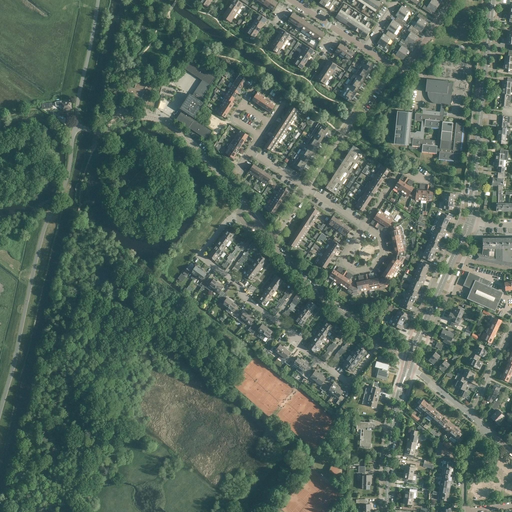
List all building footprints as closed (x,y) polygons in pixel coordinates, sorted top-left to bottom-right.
[(233,0),(231,3),(239,9),(243,4),(236,0),(233,0)] [(273,0),(272,0),(268,7),(272,10),(277,3),(273,0)] [(329,10),(335,0),(320,0),(321,0),(319,3),(329,10)] [(375,1),(374,0),(368,0),(363,9),(364,10),(366,6),(370,9),(375,1)] [(375,1),(370,9),(375,12),(381,4),(375,1)] [(228,8),(236,13),(239,9),(231,3),(228,8)] [(434,13),(437,8),(430,3),(427,7),(424,5),(422,8),(431,14),(432,12),(434,13)] [(399,11),(406,16),(409,11),(412,13),(414,10),(405,4),(403,7),(402,6),(399,11)] [(225,12),(234,18),(236,13),(228,8),(225,12)] [(341,9),(336,16),(335,18),(341,21),(348,9),(347,9),(345,12),(341,9)] [(348,9),(341,21),(346,24),(351,16),(347,13),(349,10),(348,9)] [(403,20),(406,16),(399,11),(395,15),(397,16),(396,19),(404,24),(406,22),(403,20)] [(230,22),(234,18),(225,12),(222,17),(230,22)] [(292,23),(297,16),(293,13),(288,20),(292,23)] [(417,23),(424,27),(427,23),(426,22),(427,19),(419,13),(417,16),(420,18),(417,23)] [(255,19),(263,24),(266,19),(258,14),(255,19)] [(355,19),(351,16),(346,24),(351,28),(358,16),(357,15),(355,19)] [(302,19),(297,16),(292,23),(297,26),(302,19)] [(359,17),(358,16),(351,28),(356,31),(361,23),(357,20),(359,17)] [(260,29),(263,24),(255,19),(252,23),(260,29)] [(302,19),(297,26),(301,29),(306,22),(302,19)] [(389,25),(397,30),(400,25),(402,27),(404,24),(396,19),(394,21),(392,20),(389,25)] [(311,25),(306,22),(301,29),(306,32),(311,25)] [(365,26),(361,23),(356,31),(361,34),(368,23),(367,22),(365,26)] [(249,28),(257,33),(260,29),(252,23),(249,28)] [(369,23),(368,23),(361,34),(366,38),(371,29),(367,27),(369,23)] [(409,28),(418,33),(419,31),(421,32),(424,27),(417,23),(414,27),(411,25),(409,28)] [(315,28),(311,25),(306,32),(310,35),(315,28)] [(394,34),(397,30),(389,25),(386,29),(388,31),(386,33),(395,38),(397,36),(394,34)] [(254,38),(257,33),(249,28),(246,33),(254,38)] [(315,28),(310,35),(315,38),(320,31),(315,28)] [(416,36),(418,33),(409,28),(408,30),(410,32),(408,37),(415,41),(418,37),(416,36)] [(278,34),(287,40),(290,35),(282,29),(278,34)] [(325,34),(320,31),(315,38),(320,41),(325,34)] [(393,41),(395,38),(386,33),(385,35),(383,34),(380,39),(388,44),(390,39),(393,41)] [(275,39),(284,44),(287,40),(278,34),(275,39)] [(400,42),(409,47),(410,45),(412,46),(415,41),(408,37),(405,41),(402,39),(400,42)] [(272,43),(281,49),(284,44),(275,39),(272,43)] [(385,48),(388,44),(380,39),(377,43),(379,45),(377,47),(386,53),(388,50),(385,48)] [(407,50),(409,47),(400,42),(398,45),(401,46),(398,51),(406,56),(409,51),(407,50)] [(277,53),(281,49),(272,43),(269,48),(277,53)] [(340,54),(344,47),(340,44),(335,51),(340,54)] [(302,50),(311,55),(314,51),(306,45),(302,50)] [(344,47),(340,54),(344,57),(349,50),(344,47)] [(299,54),(308,60),(311,55),(302,50),(299,54)] [(354,53),(349,50),(344,57),(349,60),(354,53)] [(403,60),(406,56),(398,51),(396,55),(393,53),(391,56),(399,62),(401,59),(403,60)] [(296,59),(305,64),(308,60),(299,54),(296,59)] [(302,69),(305,64),(296,59),(295,58),(292,63),(302,69)] [(364,59),(361,64),(371,71),(372,68),(374,66),(376,67),(378,69),(378,67),(374,65),(364,59)] [(334,71),(337,66),(329,60),(326,65),(334,71)] [(200,100),(216,77),(190,61),(185,69),(202,80),(192,95),(189,93),(179,108),(182,110),(176,119),(206,139),(211,131),(190,117),(190,116),(194,118),(204,102),(200,100)] [(511,73),(511,63),(504,62),(503,69),(508,70),(508,73),(511,73)] [(367,75),(369,74),(371,71),(361,64),(357,69),(367,76),(367,75)] [(323,70),(331,75),(334,71),(326,65),(323,70)] [(367,76),(357,69),(354,75),(364,81),(366,78),(367,76)] [(328,80),(331,75),(323,70),(320,74),(328,80)] [(236,79),(244,85),(247,80),(239,74),(236,79)] [(325,84),(328,80),(320,74),(317,79),(325,84)] [(361,86),(362,84),(364,81),(354,75),(350,80),(360,87),(361,86)] [(502,88),(511,88),(511,82),(511,78),(507,79),(507,82),(502,81),(502,88)] [(233,84),(241,89),(244,85),(236,79),(233,84)] [(452,123),(442,122),(444,105),(450,105),(453,83),(448,83),(448,82),(426,79),(425,92),(427,92),(427,93),(427,94),(427,95),(427,96),(428,96),(428,97),(428,98),(429,99),(429,100),(430,101),(431,102),(432,103),(433,103),(434,104),(435,104),(441,105),(440,112),(426,111),(423,108),(422,114),(415,113),(414,122),(421,123),(420,132),(416,132),(414,133),(410,133),(412,113),(397,111),(393,144),(408,146),(409,144),(412,144),(412,147),(412,146),(419,147),(419,148),(419,146),(422,147),(421,153),(439,155),(438,160),(460,163),(461,154),(460,154),(460,151),(461,151),(464,124),(455,123),(455,124),(452,123)] [(360,87),(350,80),(347,85),(357,92),(359,89),(360,87)] [(142,99),(145,91),(143,90),(145,85),(136,82),(135,88),(127,86),(125,94),(142,99)] [(230,88),(238,94),(241,89),(233,84),(230,88)] [(354,97),(355,95),(357,92),(347,85),(343,91),(353,97),(354,97)] [(227,93),(235,98),(238,94),(230,88),(227,93)] [(510,95),(511,88),(502,88),(501,94),(503,94),(503,100),(506,101),(509,101),(510,101),(511,95),(510,95)] [(353,98),(353,97),(343,91),(340,96),(350,103),(352,99),(353,98)] [(257,103),(262,95),(257,92),(252,100),(257,103)] [(232,103),(232,102),(235,98),(227,93),(224,97),(226,99),(232,103)] [(267,98),(262,95),(257,103),(261,106),(267,98)] [(234,104),(232,102),(232,103),(226,99),(224,97),(221,102),(223,103),(231,108),(234,104)] [(271,101),(267,98),(261,106),(266,109),(271,101)] [(62,103),(62,100),(55,102),(56,106),(62,106),(63,111),(71,109),(70,101),(62,103)] [(271,101),(266,109),(270,112),(276,104),(271,101)] [(220,108),(228,113),(231,108),(223,103),(220,108)] [(295,108),(296,106),(293,104),(292,106),(289,110),(296,115),(299,111),(295,108)] [(225,118),(228,113),(220,108),(218,110),(217,110),(215,110),(215,111),(225,118)] [(289,110),(286,115),(293,120),(296,115),(289,110)] [(293,120),(286,115),(283,120),(290,125),(293,120)] [(290,125),(283,120),(280,124),(287,129),(290,125)] [(503,128),(504,122),(503,122),(501,122),(500,128),(498,128),(497,134),(506,135),(507,129),(503,128)] [(326,134),(327,133),(329,130),(319,123),(315,128),(325,135),(326,134)] [(287,129),(280,124),(277,129),(284,134),(287,129)] [(312,133),(322,140),(324,137),(325,135),(315,128),(312,133)] [(284,134),(277,129),(274,133),(281,138),(284,134)] [(237,135),(245,140),(248,135),(240,130),(237,135)] [(274,133),(271,138),(278,143),(281,138),(274,133)] [(320,143),(322,140),(312,133),(309,139),(319,145),(320,143)] [(506,135),(497,134),(496,141),(501,141),(501,144),(507,145),(507,142),(505,141),(506,135)] [(242,145),(245,140),(237,135),(234,139),(242,145)] [(278,143),(271,138),(268,142),(275,147),(278,143)] [(239,149),(242,145),(234,139),(231,144),(239,149)] [(318,146),(319,145),(309,139),(305,144),(315,151),(317,148),(318,146)] [(268,142),(265,147),(264,149),(267,151),(268,149),(272,152),(275,147),(268,142)] [(236,154),(239,149),(231,144),(228,148),(236,154)] [(312,155),(313,154),(315,151),(305,144),(302,149),(312,156),(312,155)] [(350,151),(360,157),(363,152),(353,145),(351,149),(350,150),(350,151)] [(231,157),(233,158),(236,154),(228,148),(223,156),(229,159),(231,157)] [(311,157),(312,156),(302,149),(298,155),(308,161),(310,158),(311,157)] [(507,161),(508,151),(507,151),(503,151),(500,150),(500,153),(495,153),(494,159),(505,161),(507,161)] [(15,152),(14,152),(14,151),(0,155),(0,163),(10,160),(11,163),(15,161),(13,154),(16,153),(15,152)] [(356,162),(360,157),(350,151),(349,151),(348,153),(346,156),(356,162)] [(305,167),(305,166),(306,164),(308,161),(298,155),(295,160),(305,167)] [(343,161),(353,168),(356,162),(346,156),(344,159),(343,161)] [(504,173),(505,170),(505,167),(505,161),(494,159),(494,166),(498,166),(497,173),(498,173),(504,173)] [(301,172),(303,169),(304,167),(305,167),(295,160),(291,165),(301,172)] [(349,173),(353,168),(343,161),(342,162),(341,164),(339,166),(349,173)] [(253,164),(248,172),(253,175),(258,167),(253,164)] [(382,165),(379,170),(386,175),(389,170),(390,168),(387,166),(386,168),(382,165)] [(336,172),(346,178),(349,173),(339,166),(337,170),(336,171),(336,172)] [(263,170),(258,167),(253,175),(258,178),(263,170)] [(143,170),(142,169),(127,184),(128,185),(129,186),(131,184),(134,187),(138,183),(140,185),(144,182),(142,180),(146,176),(143,173),(145,171),(143,169),(143,170)] [(267,173),(263,170),(258,178),(262,181),(267,173)] [(376,174),(384,179),(386,175),(379,170),(376,174)] [(342,184),(346,178),(336,172),(335,172),(334,174),(332,177),(342,184)] [(272,177),(267,173),(262,181),(267,184),(272,177)] [(504,174),(504,173),(498,173),(497,179),(493,178),(492,185),(497,186),(497,192),(502,192),(502,186),(503,186),(504,179),(504,177),(504,174)] [(380,184),(384,179),(376,174),(373,179),(380,184)] [(329,182),(339,189),(342,184),(332,177),(330,180),(329,182)] [(370,184),(377,189),(380,184),(373,179),(370,184)] [(403,194),(408,186),(405,183),(406,181),(405,179),(403,182),(404,183),(398,191),(403,194)] [(404,183),(403,182),(399,180),(394,188),(398,191),(404,183)] [(335,194),(339,189),(329,182),(329,183),(327,185),(325,188),(335,194)] [(375,193),(377,189),(370,184),(367,188),(375,193)] [(281,186),(278,191),(285,196),(288,191),(289,189),(286,187),(285,189),(281,186)] [(408,186),(403,194),(408,197),(409,196),(412,197),(413,195),(410,194),(413,189),(408,186)] [(371,198),(375,193),(367,188),(364,193),(371,198)] [(421,200),(422,190),(416,190),(416,193),(414,193),(414,195),(413,195),(412,197),(415,198),(415,200),(421,200)] [(278,191),(275,196),(282,201),(285,196),(278,191)] [(368,202),(371,198),(364,193),(362,191),(359,196),(361,197),(368,202)] [(502,195),(502,192),(497,192),(497,203),(494,203),(494,210),(496,210),(496,211),(502,211),(502,203),(502,199),(502,195)] [(443,201),(453,202),(453,197),(455,197),(456,194),(444,193),(443,201)] [(275,196),(272,200),(279,205),(282,201),(275,196)] [(358,202),(365,207),(368,202),(361,197),(358,202)] [(279,205),(272,200),(269,205),(276,210),(279,205)] [(454,210),(455,206),(453,206),(453,202),(443,201),(442,209),(446,209),(446,211),(452,213),(452,210),(454,210)] [(362,211),(365,207),(358,202),(355,206),(359,209),(358,211),(361,213),(362,211)] [(276,210),(269,205),(266,210),(273,214),(276,210)] [(317,217),(320,212),(316,209),(317,208),(314,206),(313,208),(313,207),(310,212),(317,217)] [(376,224),(377,225),(379,222),(378,221),(384,213),(379,210),(374,218),(377,221),(376,224)] [(310,212),(307,216),(314,221),(317,217),(310,212)] [(378,221),(379,222),(383,225),(388,216),(384,213),(378,221)] [(448,216),(441,213),(438,221),(447,224),(449,220),(451,221),(453,215),(449,213),(448,216)] [(314,221),(307,216),(304,221),(311,226),(314,221)] [(393,219),(388,216),(383,225),(388,228),(389,226),(391,228),(392,227),(390,224),(393,219)] [(333,217),(328,224),(332,227),(337,220),(333,217)] [(342,223),(337,220),(332,227),(337,230),(342,223)] [(311,226),(304,221),(301,226),(308,230),(311,226)] [(435,228),(446,233),(447,229),(445,228),(447,224),(438,221),(435,228)] [(346,226),(342,223),(337,230),(341,233),(346,226)] [(403,228),(401,225),(398,226),(396,226),(395,225),(392,227),(391,228),(392,231),(390,231),(391,237),(404,234),(403,228)] [(308,230),(301,226),(298,230),(305,235),(308,230)] [(351,229),(346,226),(341,233),(346,236),(351,229)] [(432,235),(441,239),(442,235),(444,236),(446,233),(435,228),(432,235)] [(230,241),(231,242),(233,239),(232,238),(234,234),(231,231),(230,233),(227,230),(224,234),(224,233),(222,235),(223,236),(230,241)] [(298,230),(295,235),(302,240),(305,235),(298,230)] [(392,242),(405,239),(404,234),(391,237),(392,241),(389,242),(389,244),(392,243),(392,242)] [(302,240),(295,235),(292,239),(299,244),(302,240)] [(428,243),(439,247),(441,244),(439,243),(441,239),(432,235),(428,243)] [(226,245),(226,246),(228,247),(232,242),(231,242),(230,241),(223,236),(221,239),(220,238),(218,240),(219,241),(226,245)] [(511,238),(482,238),(482,249),(483,249),(482,255),(477,253),(475,260),(511,267),(511,238)] [(292,239),(289,244),(296,249),(299,244),(292,239)] [(393,247),(405,245),(407,245),(406,239),(405,239),(392,242),(392,243),(393,247)] [(330,245),(337,250),(340,245),(333,240),(330,245)] [(216,246),(222,251),(226,246),(226,245),(219,241),(217,244),(216,243),(215,245),(215,246),(216,246)] [(425,250),(434,254),(436,250),(438,251),(439,247),(428,243),(425,250)] [(327,250),(334,255),(337,250),(330,245),(327,250)] [(405,257),(404,251),(405,251),(406,250),(405,245),(393,247),(395,253),(397,252),(396,255),(405,257)] [(212,251),(219,255),(222,251),(216,246),(215,246),(213,248),(211,250),(212,251)] [(331,259),(334,255),(327,250),(325,248),(322,253),(324,254),(331,259)] [(432,258),(434,254),(425,250),(422,258),(433,262),(434,259),(432,258)] [(220,257),(219,255),(212,251),(209,254),(208,254),(207,255),(215,261),(216,262),(220,257)] [(260,255),(256,260),(262,265),(263,265),(265,262),(266,263),(267,261),(266,260),(263,257),(264,256),(260,252),(258,254),(260,255)] [(321,259),(328,264),(331,259),(324,254),(321,259)] [(399,267),(405,257),(396,255),(396,258),(394,257),(391,262),(399,267)] [(325,268),(328,264),(321,259),(318,263),(325,268)] [(264,266),(263,265),(262,265),(256,260),(252,265),(259,270),(260,271),(264,266)] [(417,269),(426,273),(428,269),(430,269),(431,266),(420,261),(417,269)] [(388,266),(396,272),(399,267),(391,262),(388,265),(386,264),(384,266),(387,267),(388,266)] [(196,266),(194,265),(192,269),(189,266),(183,274),(186,276),(190,272),(193,275),(191,278),(193,280),(196,277),(202,269),(200,267),(199,268),(196,266)] [(258,273),(260,271),(259,270),(252,265),(248,270),(255,275),(257,272),(258,273)] [(393,276),(396,272),(388,266),(387,267),(385,271),(393,276)] [(202,269),(196,277),(202,281),(200,284),(203,286),(207,280),(203,277),(206,274),(203,271),(204,270),(202,269)] [(414,276),(425,281),(426,278),(424,277),(426,273),(417,269),(414,276)] [(256,276),(255,275),(248,270),(245,274),(243,278),(247,281),(249,278),(251,280),(253,277),(255,278),(256,276)] [(333,281),(338,273),(333,270),(328,278),(333,281)] [(381,279),(387,287),(391,282),(390,281),(393,276),(385,271),(382,276),(383,277),(381,279)] [(495,311),(503,292),(489,286),(491,281),(469,272),(464,285),(471,288),(467,299),(478,303),(477,306),(488,311),(489,308),(495,311)] [(343,276),(342,275),(338,273),(333,281),(337,284),(343,276)] [(343,276),(337,284),(342,287),(347,279),(344,276),(345,274),(343,273),(342,275),(343,276)] [(273,281),(279,286),(283,281),(276,276),(274,279),(273,279),(272,280),(272,281),(273,281)] [(410,284),(419,288),(421,284),(423,284),(425,281),(414,276),(410,284)] [(367,280),(369,290),(374,289),(373,279),(368,280),(368,277),(365,278),(366,281),(367,280)] [(387,287),(381,279),(378,280),(378,278),(373,279),(374,289),(380,288),(380,289),(387,287)] [(211,283),(207,280),(203,286),(205,288),(207,285),(213,290),(219,282),(218,280),(217,282),(214,279),(211,283)] [(352,294),(354,284),(351,284),(352,282),(347,279),(342,287),(347,290),(346,291),(352,294)] [(269,286),(275,291),(279,286),(273,281),(272,281),(270,284),(269,283),(268,285),(269,286)] [(358,292),(364,291),(362,281),(356,283),(357,285),(354,284),(352,294),(358,293),(358,292)] [(220,299),(225,293),(221,290),(224,287),(221,284),(221,283),(219,282),(213,290),(220,295),(218,297),(220,299)] [(407,291),(418,296),(419,293),(418,292),(419,288),(410,284),(407,291)] [(265,291),(272,296),(275,291),(269,286),(266,289),(266,288),(264,291),(265,291)] [(261,296),(268,301),(272,296),(265,291),(263,294),(262,293),(260,295),(261,296)] [(404,299),(413,302),(415,298),(417,299),(418,296),(407,291),(404,299)] [(225,293),(220,299),(224,302),(222,304),(227,308),(233,300),(231,299),(227,296),(227,295),(225,293)] [(264,306),(268,301),(261,296),(259,299),(258,298),(257,300),(257,301),(264,306)] [(411,307),(413,302),(404,299),(401,306),(412,311),(413,307),(411,307)] [(233,300),(227,308),(225,310),(226,311),(234,317),(240,310),(236,307),(237,305),(234,303),(235,302),(233,300)] [(306,306),(313,311),(315,308),(316,308),(317,306),(310,301),(306,306)] [(314,311),(313,311),(306,306),(302,311),(310,316),(314,311)] [(450,312),(461,317),(465,310),(460,308),(460,310),(453,307),(450,312)] [(395,317),(404,322),(406,318),(407,319),(409,315),(399,310),(395,317)] [(242,314),(238,311),(234,317),(237,319),(239,317),(244,321),(251,313),(248,312),(248,313),(245,311),(242,314)] [(299,316),(305,321),(308,318),(310,316),(302,311),(299,316)] [(458,325),(461,317),(450,312),(448,318),(455,321),(454,323),(458,325)] [(251,313),(244,321),(251,326),(248,330),(251,332),(256,325),(252,322),(255,319),(252,316),(253,315),(251,313)] [(304,323),(305,323),(306,321),(305,321),(299,316),(296,314),(293,319),(301,326),(304,323)] [(404,322),(395,317),(393,316),(389,323),(401,330),(403,327),(401,326),(404,322)] [(489,322),(492,323),(499,327),(501,321),(492,316),(489,322)] [(323,324),(322,326),(322,327),(323,327),(329,332),(331,333),(335,328),(333,326),(334,324),(330,321),(328,323),(326,322),(324,325),(323,324)] [(489,329),(496,332),(499,327),(498,326),(492,323),(489,329)] [(259,327),(256,325),(251,332),(253,334),(256,330),(260,333),(257,336),(260,338),(268,326),(266,325),(265,326),(262,324),(259,327)] [(268,326),(260,338),(262,340),(265,336),(269,339),(266,343),(269,345),(274,338),(270,335),(273,331),(269,329),(270,328),(268,326)] [(319,332),(325,337),(326,337),(327,338),(329,336),(327,334),(329,332),(323,327),(322,327),(320,330),(320,329),(318,331),(319,332)] [(451,341),(454,333),(450,331),(450,332),(443,329),(440,336),(444,338),(443,341),(450,345),(452,341),(451,341)] [(494,338),(496,332),(489,329),(486,334),(494,338)] [(315,337),(322,342),(324,343),(326,341),(324,339),(325,337),(319,332),(317,335),(316,334),(314,336),(315,337)] [(491,343),(494,338),(486,334),(484,340),(491,343)] [(311,342),(318,347),(320,348),(322,346),(322,345),(320,344),(322,342),(315,337),(313,340),(312,339),(310,341),(311,342)] [(308,344),(307,346),(314,352),(316,350),(318,351),(319,351),(321,349),(320,348),(318,347),(311,342),(309,345),(308,344)] [(280,354),(286,347),(284,345),(283,346),(280,344),(277,348),(274,345),(270,351),(272,352),(274,350),(280,354)] [(355,351),(356,351),(362,356),(364,353),(365,354),(367,352),(363,349),(364,347),(359,344),(358,346),(359,346),(355,351)] [(470,351),(469,353),(477,357),(478,355),(485,358),(488,352),(484,349),(485,347),(480,344),(477,350),(475,349),(473,352),(470,351)] [(286,347),(280,354),(286,359),(285,362),(287,364),(291,358),(288,355),(290,351),(287,349),(288,348),(286,347)] [(352,356),(359,362),(363,357),(362,356),(356,351),(352,356)] [(433,365),(440,357),(435,352),(428,361),(433,365)] [(477,357),(469,353),(468,356),(470,358),(469,360),(472,362),(470,365),(479,369),(482,363),(476,360),(477,357)] [(350,355),(346,360),(355,366),(356,367),(359,362),(352,356),(350,355)] [(291,358),(287,364),(290,366),(292,363),(298,368),(304,360),(302,358),(301,359),(298,357),(295,361),(291,358)] [(304,360),(298,368),(304,372),(302,375),(305,377),(309,371),(311,368),(307,366),(309,363),(304,360)] [(355,366),(346,360),(345,361),(345,363),(346,364),(343,368),(347,371),(348,369),(351,371),(353,368),(354,369),(356,367),(355,366)] [(443,373),(450,365),(445,360),(438,369),(443,373)] [(386,373),(388,365),(376,361),(374,366),(380,368),(377,376),(381,377),(380,378),(381,378),(381,379),(386,380),(388,373),(386,373)] [(457,373),(456,376),(464,380),(466,377),(472,380),(475,374),(466,370),(463,369),(460,374),(457,373)] [(309,371),(305,377),(307,379),(309,376),(316,381),(321,373),(319,371),(318,372),(315,370),(313,374),(309,371)] [(323,374),(321,373),(316,381),(322,385),(320,388),(323,390),(327,384),(323,381),(326,378),(323,376),(323,374)] [(511,380),(511,376),(504,373),(501,378),(511,383),(511,380)] [(464,380),(456,376),(455,379),(457,380),(455,385),(457,387),(462,389),(459,395),(465,398),(467,392),(466,391),(469,386),(463,382),(464,380)] [(339,386),(334,382),(333,384),(331,382),(328,385),(327,384),(323,390),(321,392),(324,394),(327,389),(333,394),(339,386)] [(507,388),(501,385),(499,388),(494,386),(487,401),(491,402),(494,396),(496,397),(500,389),(504,391),(507,388)] [(341,387),(339,386),(333,394),(340,398),(336,403),(339,405),(344,397),(341,395),(343,391),(340,389),(341,387)] [(376,407),(379,395),(377,394),(379,388),(371,386),(369,395),(370,395),(369,400),(368,400),(367,405),(376,407)] [(496,401),(491,407),(495,410),(498,407),(497,406),(501,401),(497,398),(495,400),(496,401)] [(423,401),(421,399),(418,403),(420,405),(416,409),(421,413),(423,411),(428,404),(423,400),(423,401)] [(428,415),(433,408),(428,404),(423,411),(428,415)] [(433,419),(438,412),(433,408),(428,415),(433,419)] [(499,410),(494,414),(492,417),(498,422),(503,416),(501,414),(502,413),(499,410)] [(438,423),(443,416),(438,412),(433,419),(438,423)] [(443,427),(448,420),(443,416),(438,423),(443,427)] [(374,427),(374,420),(369,420),(369,423),(357,422),(357,428),(364,428),(364,439),(361,439),(361,447),(368,447),(368,443),(370,443),(371,427),(374,427)] [(447,431),(453,424),(448,420),(443,427),(447,431)] [(452,435),(458,428),(453,424),(447,431),(452,435)] [(426,430),(420,425),(417,428),(424,433),(426,430)] [(461,436),(463,434),(462,433),(463,432),(458,428),(452,435),(451,437),(459,443),(462,440),(459,437),(461,435),(461,436)] [(407,441),(406,447),(415,449),(416,443),(418,436),(417,436),(418,431),(411,430),(410,434),(411,434),(409,442),(407,441)] [(418,452),(418,450),(415,449),(406,447),(404,457),(413,459),(415,452),(418,452)] [(451,468),(453,469),(454,462),(451,462),(451,459),(446,458),(445,461),(447,461),(446,464),(444,464),(440,464),(438,464),(438,466),(440,466),(451,468)] [(405,466),(404,472),(413,474),(415,466),(410,465),(410,467),(405,466)] [(450,475),(452,475),(453,469),(451,468),(440,466),(439,468),(442,469),(442,470),(442,471),(442,472),(442,473),(445,474),(450,475)] [(371,475),(365,475),(365,473),(365,467),(358,467),(358,473),(363,473),(363,480),(361,480),(361,489),(370,489),(370,485),(371,485),(371,475)] [(414,484),(416,475),(404,472),(403,478),(403,481),(414,484)] [(440,486),(439,489),(439,493),(449,494),(450,488),(442,486),(440,486)] [(439,495),(438,498),(438,499),(448,501),(449,494),(439,493),(433,492),(433,494),(439,495)] [(365,502),(365,500),(365,499),(356,499),(356,503),(357,503),(363,503),(363,509),(362,509),(361,511),(371,511),(371,504),(368,504),(368,502),(365,502)]
